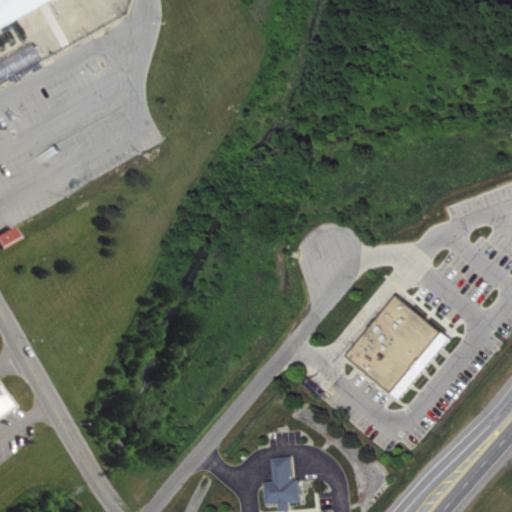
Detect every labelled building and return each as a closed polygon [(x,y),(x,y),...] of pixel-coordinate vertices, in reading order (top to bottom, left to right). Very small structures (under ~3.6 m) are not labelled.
[(0,0),(54,0),(0,30),(0,0)] [(0,79),(4,88),(51,63),(42,46),(0,68),(0,79)] [(23,244),(18,230),(0,237),(0,243),(4,252),(23,244)] [(349,354),(390,390),(443,330),(402,294),(349,354)] [(0,418),(14,409),(0,389),(0,418)] [(272,505),(287,505),(287,511),(296,511),(296,503),(308,503),(307,481),(300,481),(300,458),(281,458),(282,482),(271,482),(272,505)]
